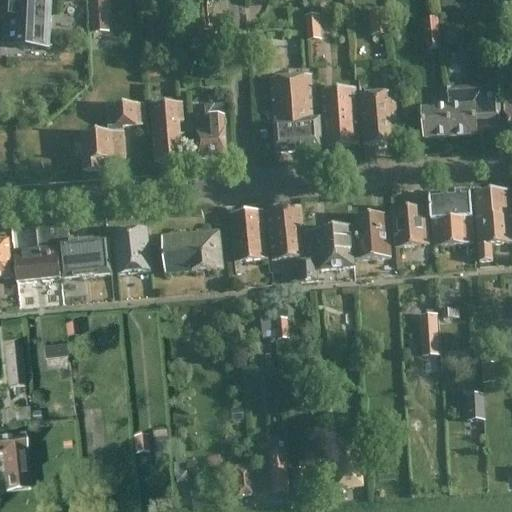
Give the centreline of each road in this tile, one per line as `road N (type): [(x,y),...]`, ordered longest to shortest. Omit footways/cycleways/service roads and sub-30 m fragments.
road 1 (unclassified): [(248,185),(511,165)]
road 2 (unclassified): [(0,206),(248,185)]
road 3 (residential): [(248,185),(231,0)]
